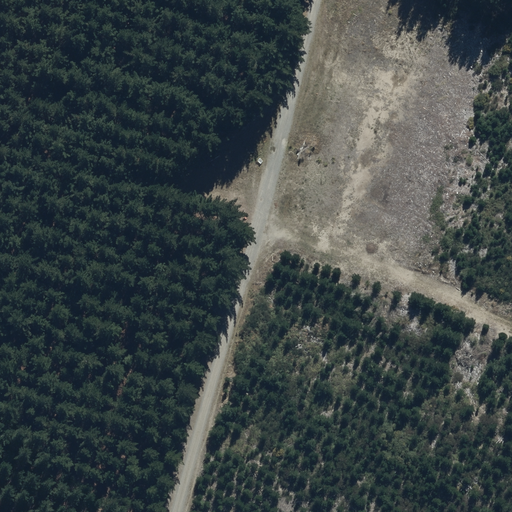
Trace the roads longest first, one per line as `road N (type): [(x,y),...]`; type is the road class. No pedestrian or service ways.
road 1 (track): [(0,143),(511,323)]
road 2 (track): [(336,0),(197,511)]
